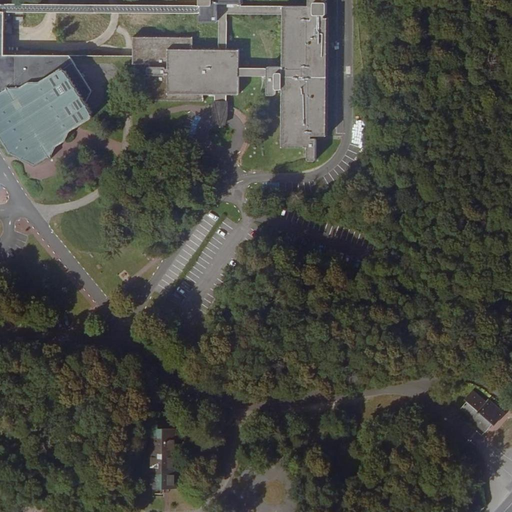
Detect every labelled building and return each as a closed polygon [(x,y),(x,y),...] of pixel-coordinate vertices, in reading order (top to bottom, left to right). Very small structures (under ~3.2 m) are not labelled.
[(214,44),(188,44),(188,36),(129,34),(127,56),(1,54),(0,54),(0,147),(2,151),(41,176),(90,115),(84,98),(92,95),(77,63),(148,62),(148,76),(141,77),(141,99),(201,99),(201,90),(238,89),(239,74),(262,74),(262,93),(269,94),(271,86),(279,85),(281,147),(302,147),(303,163),(315,163),(316,137),(329,136),(329,30),(322,30),(321,0),(306,0),(307,2),(244,3),(244,0),(194,0),(194,1),(125,2),(125,15),(214,16),(214,44)] [(0,29),(2,30),(0,15),(35,15),(35,2),(0,2),(0,29)] [(53,2),(35,2),(35,15),(49,15),(116,15),(125,15),(125,2),(115,2),(53,2)] [(214,106),(214,124),(226,123),(226,105),(214,106)] [(492,414),(485,407),(489,401),(481,394),(476,399),(461,387),(454,393),(458,398),(456,405),(465,414),(462,420),(469,426),(475,420),(482,423),(492,414)] [(153,442),(152,496),(181,495),(181,434),(167,434),(164,423),(144,423),(144,441),(153,442)]
